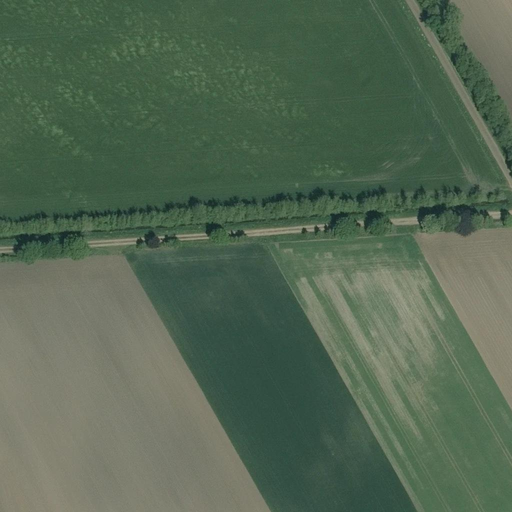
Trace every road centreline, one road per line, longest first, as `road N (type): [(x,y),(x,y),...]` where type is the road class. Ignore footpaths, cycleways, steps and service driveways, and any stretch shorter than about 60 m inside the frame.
road 1 (track): [(511,214),(0,249)]
road 2 (residential): [(406,0),(511,185)]
